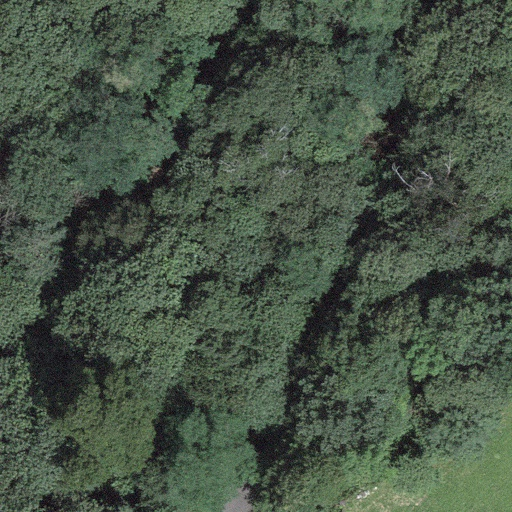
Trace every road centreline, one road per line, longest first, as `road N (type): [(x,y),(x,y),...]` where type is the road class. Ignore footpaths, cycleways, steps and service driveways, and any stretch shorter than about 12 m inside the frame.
road 1 (residential): [(432,0),(426,45),(376,196),(238,511)]
road 2 (residential): [(0,423),(45,321),(130,228),(203,116),(233,46),(236,0)]
